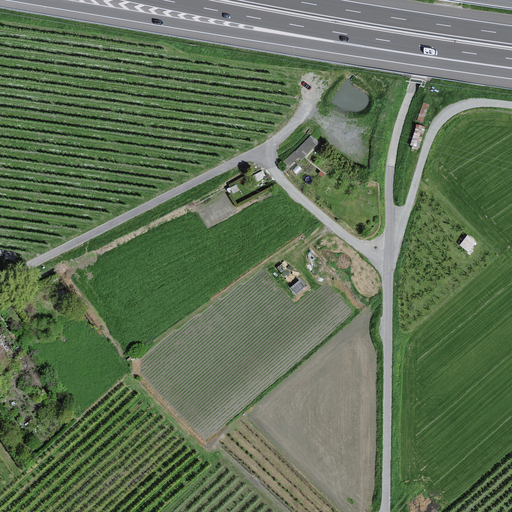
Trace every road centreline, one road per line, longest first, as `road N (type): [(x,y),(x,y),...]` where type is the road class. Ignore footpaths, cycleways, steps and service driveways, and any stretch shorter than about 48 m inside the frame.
road 1 (motorway): [(43,0),(511,63)]
road 2 (motorway): [(154,0),(511,63)]
road 3 (unclassified): [(271,151),(0,281)]
road 4 (unclassified): [(388,256),(384,511)]
road 5 (unclassified): [(451,0),(402,114),(389,226)]
road 6 (motorway): [(511,33),(295,0)]
road 7 (unclassified): [(511,104),(448,112),(430,135),(403,217),(389,226)]
road 8 (unclassified): [(388,256),(355,243),(299,197),(274,170),(271,151)]
